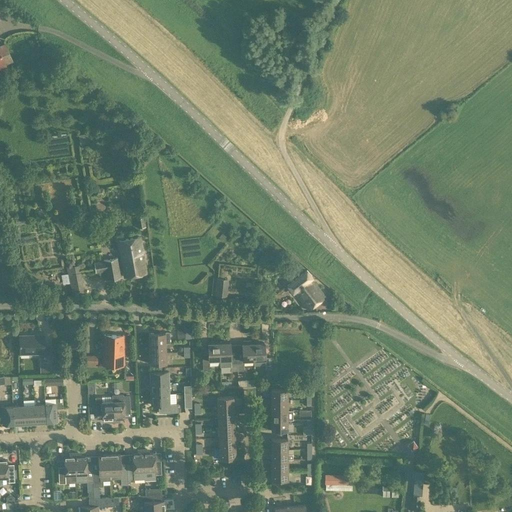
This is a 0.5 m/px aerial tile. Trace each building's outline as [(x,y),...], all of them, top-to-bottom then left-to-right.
[(12,60),(5,44),(0,46),(0,68),(6,66),(5,63),(12,60)] [(137,228),(145,227),(144,216),(136,218),(137,228)] [(22,240),(37,238),(35,230),(21,233),(22,240)] [(124,276),(146,272),(140,237),(117,241),(124,276)] [(105,279),(120,276),(117,257),(92,262),(94,272),(104,271),(105,279)] [(223,263),(222,275),(246,278),(247,266),(223,263)] [(82,287),(78,267),(65,269),(66,276),(61,277),(62,285),(69,284),(70,289),(82,287)] [(307,310),(325,296),(311,279),(312,278),(306,270),(286,285),(293,294),(294,293),(307,310)] [(216,287),(226,288),(226,280),(216,279),(216,287)] [(148,344),(164,344),(169,343),(169,333),(148,333),(148,344)] [(44,361),(52,361),(52,347),(44,347),(44,335),(19,336),(20,352),(29,352),(29,355),(43,354),(44,361)] [(123,365),(123,336),(103,335),(103,365),(123,365)] [(15,336),(0,336),(0,355),(16,355),(15,336)] [(230,342),(219,343),(219,360),(220,366),(231,365),(231,371),(237,371),(237,358),(231,359),(230,342)] [(253,343),(254,360),(254,365),(265,364),(265,369),(271,369),(271,357),(265,357),(264,342),(253,343)] [(219,360),(219,343),(208,343),(208,358),(202,358),(203,370),(209,370),(209,360),(219,360)] [(243,358),(237,358),(237,371),(243,370),(243,360),(254,360),(253,343),(242,343),(243,358)] [(165,354),(164,344),(148,344),(149,354),(165,354)] [(165,364),(165,354),(149,354),(149,365),(165,364)] [(150,383),(168,382),(168,371),(150,372),(150,383)] [(0,383),(9,383),(8,375),(0,375),(0,383)] [(177,390),(182,390),(182,384),(189,384),(189,382),(178,381),(177,390)] [(150,383),(151,394),(169,393),(168,382),(150,383)] [(270,399),(287,399),(287,389),(270,389),(270,399)] [(169,393),(151,394),(151,405),(158,405),(158,413),(178,412),(177,403),(169,403),(169,393)] [(129,396),(122,396),(122,394),(111,395),(111,396),(111,402),(112,423),(116,422),(116,421),(118,419),(124,418),(124,409),(130,408),(129,396)] [(112,423),(111,402),(111,396),(94,397),(95,410),(101,410),(101,419),(107,419),(109,421),(109,423),(112,423)] [(216,408),(233,407),(232,397),(216,397),(216,408)] [(56,398),(45,399),(45,404),(46,422),(57,421),(56,398)] [(287,410),(287,399),(270,399),(270,410),(287,410)] [(34,404),(23,405),(24,423),(35,422),(34,404)] [(34,404),(35,422),(46,422),(45,404),(34,404)] [(13,424),(24,423),(23,405),(12,406),(13,424)] [(2,424),(13,424),(12,406),(1,406),(2,424)] [(233,417),(233,407),(216,408),(216,418),(233,417)] [(287,410),(270,410),(270,420),(287,420),(292,420),(292,410),(287,410)] [(217,428),(234,427),(233,417),(216,418),(217,428)] [(287,430),(287,420),(270,420),(270,430),(287,430)] [(234,427),(217,428),(217,439),(234,438),(234,427)] [(235,448),(234,438),(217,439),(218,449),(235,448)] [(270,438),(270,449),(287,449),(287,438),(270,438)] [(411,450),(417,446),(413,440),(407,444),(411,450)] [(235,458),(235,448),(218,449),(218,459),(235,458)] [(287,449),(270,449),(270,459),(287,459),(287,449)] [(133,478),(144,477),(142,450),(138,450),(138,452),(136,453),(131,454),(132,464),(126,464),(126,469),(126,479),(133,479),(133,478)] [(142,450),(144,477),(144,478),(155,478),(155,475),(161,474),(160,462),(154,463),(154,453),(148,453),(146,452),(146,450),(142,450)] [(75,484),(74,453),(70,454),(70,456),(68,457),(63,458),(63,468),(57,468),(58,485),(75,484)] [(77,453),(74,453),(75,484),(92,483),(92,470),(91,466),(86,466),(85,457),(80,457),(77,455),(77,453)] [(92,470),(92,483),(92,487),(102,487),(102,479),(109,479),(108,455),(97,456),(98,470),(92,470)] [(119,455),(108,455),(109,479),(120,478),(120,484),(127,484),(126,479),(126,469),(120,469),(119,455)] [(270,459),(270,469),(287,469),(287,459),(270,459)] [(13,464),(7,464),(7,461),(1,461),(0,460),(0,483),(7,483),(14,482),(14,480),(13,470),(13,464)] [(287,469),(270,469),(270,479),(287,479),(287,469)] [(324,484),(325,484),(352,484),(353,484),(353,475),(325,474),(324,484)] [(446,487),(446,496),(456,495),(455,486),(446,487)] [(143,502),(143,511),(151,511),(163,511),(163,500),(149,501),(149,495),(137,496),(137,502),(143,502)] [(419,511),(420,496),(412,495),(411,510),(417,511),(419,511)] [(102,507),(115,506),(115,497),(101,498),(102,507)]
